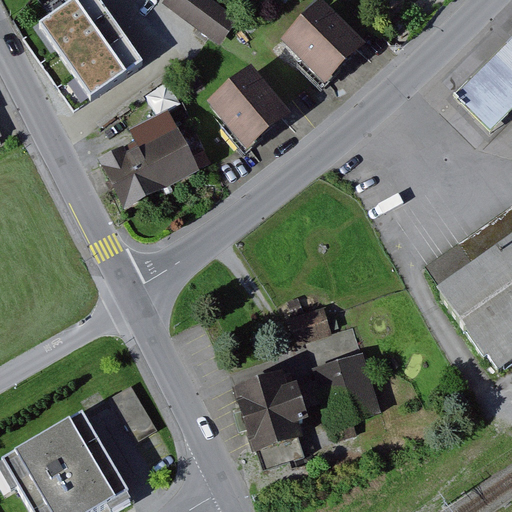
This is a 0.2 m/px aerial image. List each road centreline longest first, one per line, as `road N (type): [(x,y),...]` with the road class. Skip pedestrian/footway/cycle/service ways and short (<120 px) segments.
road 1 (residential): [(131,299),(347,136),(490,0)]
road 2 (tertiary): [(131,299),(0,39)]
road 3 (tertiary): [(227,495),(131,299)]
road 4 (residential): [(131,299),(0,382)]
